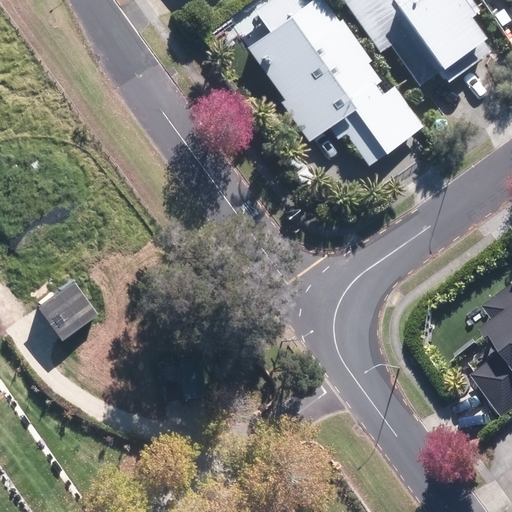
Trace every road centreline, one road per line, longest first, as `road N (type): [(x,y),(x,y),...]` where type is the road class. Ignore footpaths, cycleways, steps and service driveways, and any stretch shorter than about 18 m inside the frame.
road 1 (residential): [(89,0),(283,278),(332,321)]
road 2 (residential): [(511,167),(359,275),(332,321)]
road 3 (residential): [(332,321),(355,381),(451,511)]
